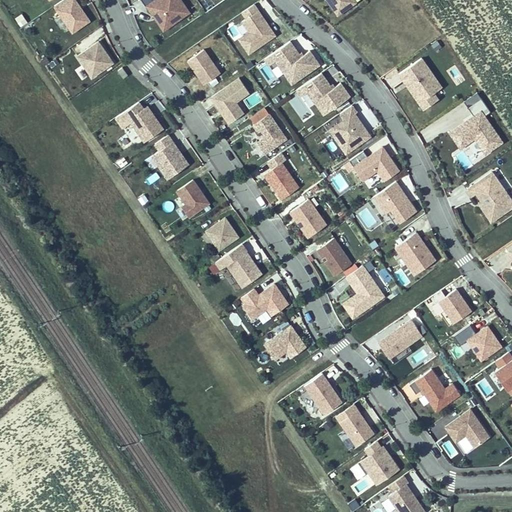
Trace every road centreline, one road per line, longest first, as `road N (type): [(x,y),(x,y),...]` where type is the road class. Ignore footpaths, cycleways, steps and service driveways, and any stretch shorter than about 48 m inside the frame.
road 1 (residential): [(110,0),(147,66),(309,288),(330,334),(367,371),(431,466),(464,483),(511,481)]
road 2 (residential): [(282,0),(367,84),(457,249),(511,314)]
